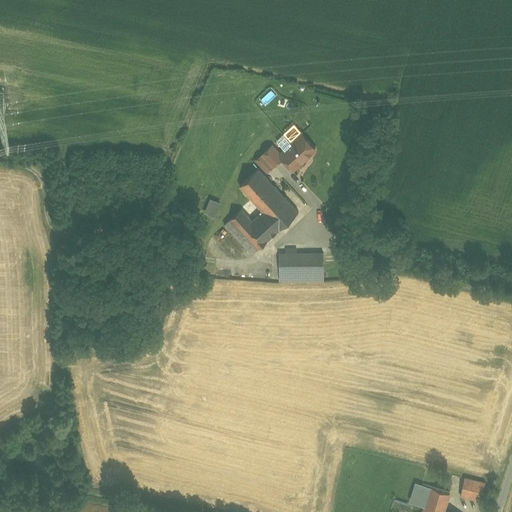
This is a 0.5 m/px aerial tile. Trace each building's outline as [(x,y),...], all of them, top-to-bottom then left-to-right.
[(281,154),(280,154),(283,157),(294,169),(303,160),(306,160),(310,157),(310,154),(316,148),(302,134),(281,154)] [(281,154),(273,145),(262,154),(273,166),(283,157),(280,154),(281,154)] [(259,168),(240,186),(263,210),(270,204),(268,202),(279,191),(259,168)] [(279,191),(268,202),(270,204),(263,210),(252,220),(242,208),(224,224),(252,254),(298,211),(279,191)] [(219,217),(225,202),(213,197),(208,212),(219,217)] [(324,253),(280,253),(280,280),(324,280),(324,253)] [(485,482),(465,478),(461,496),(481,500),(485,482)] [(449,511),(444,510),(450,492),(431,487),(430,488),(422,511),(449,511)]
